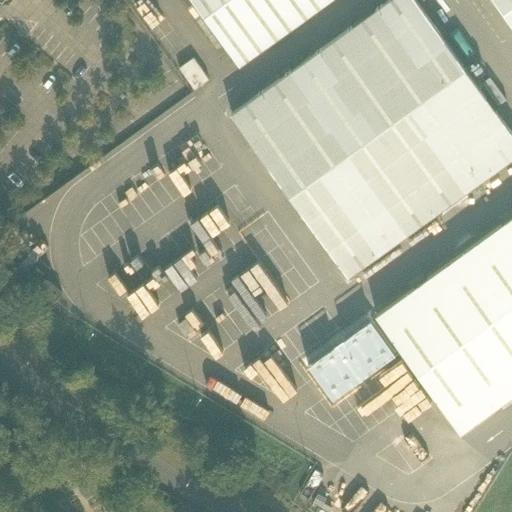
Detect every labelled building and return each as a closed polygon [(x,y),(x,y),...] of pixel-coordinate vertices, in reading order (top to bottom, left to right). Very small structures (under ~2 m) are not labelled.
[(191,0),(237,63),(324,0),(191,0)] [(511,136),(412,0),(387,0),(232,113),(315,226),(350,274),(451,199),(511,155),(511,136)] [(511,0),(496,0),(511,21),(511,0)] [(194,55),(179,66),(195,88),(210,77),(194,55)] [(511,392),(511,214),(376,313),(461,430),(504,399),(511,392)] [(28,277),(36,284),(45,274),(36,267),(28,277)] [(55,300),(57,298),(63,291),(48,279),(46,282),(43,280),(39,286),(55,300)] [(393,347),(367,312),(305,358),(331,392),(393,347)]
